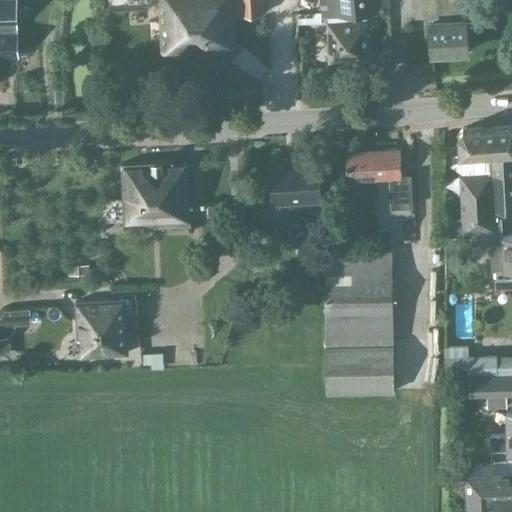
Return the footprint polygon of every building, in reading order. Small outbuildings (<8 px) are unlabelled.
[(0,0),(0,56),(19,56),(17,1),(16,0),(0,0)] [(264,12),(263,0),(159,0),(163,52),(221,49),(221,45),(237,43),(236,14),(264,12)] [(321,0),(324,18),(378,11),(378,9),(391,8),(389,0),(321,0)] [(468,51),(464,1),(464,0),(415,0),(416,15),(429,14),(431,53),(468,51)] [(296,31),(297,1),(284,1),(283,31),(296,31)] [(332,22),(327,22),(329,61),(370,60),(369,33),(366,33),(366,21),(356,21),(356,20),(346,21),(332,22)] [(511,125),(463,128),(458,134),(460,153),(490,152),(491,172),(461,173),(464,237),(490,236),(502,236),(501,210),(511,209),(511,125)] [(389,177),(390,205),(410,204),(408,171),(401,172),(400,148),(373,149),(374,178),(389,177)] [(354,179),(374,178),(373,149),(346,151),(347,179),(340,180),(341,196),(355,195),(354,179)] [(270,158),(272,202),(320,200),(318,156),(270,158)] [(172,161),(121,163),(124,228),(191,225),(188,162),(172,163),(172,161)] [(379,219),(384,232),(395,228),(390,215),(379,219)] [(511,235),(502,236),(490,236),(491,269),(495,269),(496,288),(511,287),(511,235)] [(392,318),(391,249),(325,250),(326,319),(327,319),(327,341),(325,341),(326,392),(393,391),(392,340),(392,318)] [(471,292),(455,293),(456,320),(471,320),(471,292)] [(128,352),(126,298),(81,301),(85,355),(128,352)] [(0,356),(8,356),(7,337),(0,337),(0,356)] [(166,339),(145,339),(145,355),(166,355),(166,339)] [(462,343),(451,343),(445,343),(445,373),(496,371),(511,371),(511,354),(496,354),(496,353),(462,354),(462,343)] [(511,394),(511,375),(470,376),(471,395),(511,394)] [(508,454),(511,454),(511,410),(506,411),(507,434),(490,434),(491,450),(508,449),(508,454)] [(511,511),(511,460),(492,462),(478,462),(479,473),(466,473),(467,511),(511,511)]
